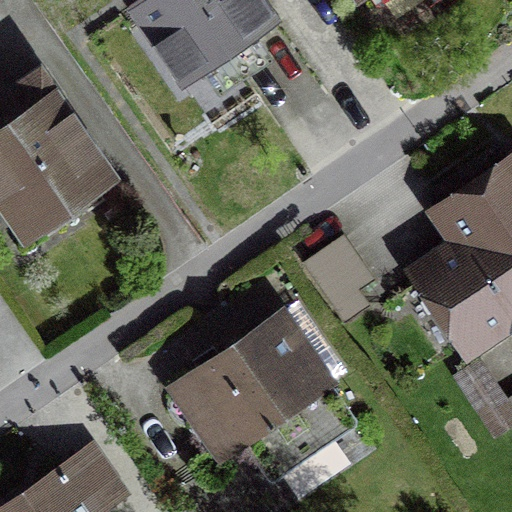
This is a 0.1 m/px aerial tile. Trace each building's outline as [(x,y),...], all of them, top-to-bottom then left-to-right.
[(267,0),(137,0),(128,6),(184,86),(280,19),(267,0)] [(363,0),(374,16),(396,0),(363,0)] [(41,67),(0,95),(0,196),(23,230),(97,180),(48,109),(63,99),(41,67)] [(511,160),(501,144),(434,190),(470,241),(429,269),(476,337),(511,312),(511,160)] [(343,234),(304,260),(345,320),(369,304),(358,288),(373,278),(343,234)] [(283,313),(191,376),(212,407),(194,419),(218,454),(243,437),(271,478),(356,421),(283,313)] [(478,357),(454,373),(482,416),(506,400),(478,357)] [(120,491),(92,450),(0,511),(98,511),(95,508),(120,491)]
